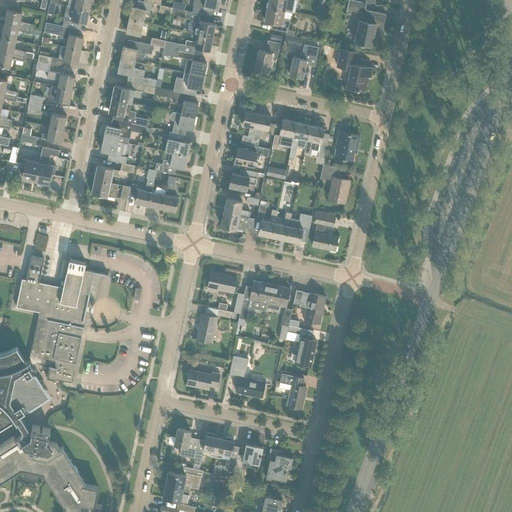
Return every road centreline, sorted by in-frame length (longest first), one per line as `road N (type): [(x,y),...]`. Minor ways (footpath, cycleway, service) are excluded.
road 1 (secondary): [(352,511),(430,301)]
road 2 (residential): [(68,217),(114,0)]
road 3 (secondary): [(430,301),(499,94)]
road 4 (residential): [(352,279),(385,118)]
road 5 (unclassified): [(318,437),(158,400)]
road 6 (residential): [(193,245),(229,85)]
road 7 (unclassified): [(352,279),(193,245)]
road 8 (residential): [(318,437),(352,279)]
road 9 (residential): [(385,118),(229,85)]
road 10 (residential): [(158,400),(193,245)]
road 11 (unclassified): [(193,245),(68,217)]
road 12 (residential): [(385,118),(411,0)]
